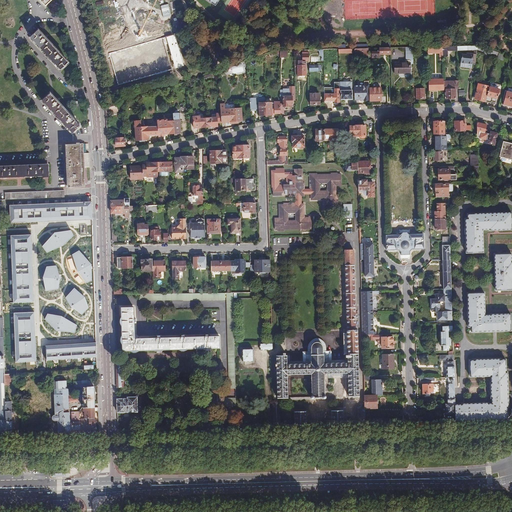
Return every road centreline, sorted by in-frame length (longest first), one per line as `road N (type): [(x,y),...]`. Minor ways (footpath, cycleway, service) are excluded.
road 1 (primary): [(136,490),(509,480)]
road 2 (residential): [(108,434),(409,426)]
road 3 (primary): [(410,475),(111,481)]
road 4 (residential): [(261,129),(266,252),(105,254)]
road 5 (residential): [(139,303),(219,303),(223,326),(139,327)]
road 6 (secondary): [(105,254),(108,434)]
road 7 (residential): [(380,112),(381,251),(407,272)]
road 8 (residential): [(407,272),(428,250),(422,111)]
road 9 (residential): [(99,160),(261,129)]
road 10 (secondary): [(67,0),(99,160)]
road 11 (residential): [(407,272),(409,426)]
road 12 (residential): [(261,129),(380,112)]
